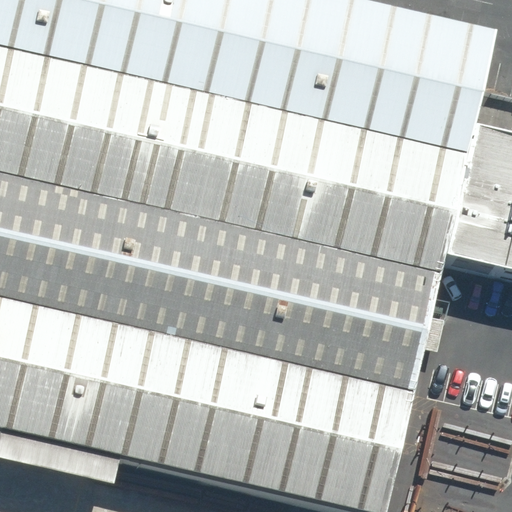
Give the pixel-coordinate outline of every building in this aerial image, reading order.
[(0,0),(0,60),(457,165),(465,127),(485,42),(299,0),(0,0)] [(0,60),(0,187),(429,286),(457,165),(0,60)] [(511,137),(465,127),(429,286),(501,302),(491,344),(511,348),(511,137)] [(0,311),(402,403),(429,286),(0,187),(0,311)] [(0,442),(305,511),(376,511),(402,403),(0,311),(0,442)]
